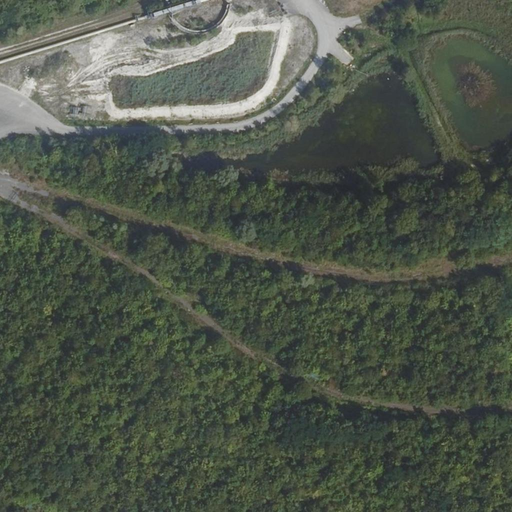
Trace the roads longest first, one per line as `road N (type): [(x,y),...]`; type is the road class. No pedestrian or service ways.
road 1 (track): [(511,416),(371,407),(278,372),(122,259),(0,192)]
road 2 (track): [(0,179),(344,278),(403,280),(511,258)]
road 3 (track): [(0,134),(238,130),(275,115),(318,63),(321,17),(310,0)]
